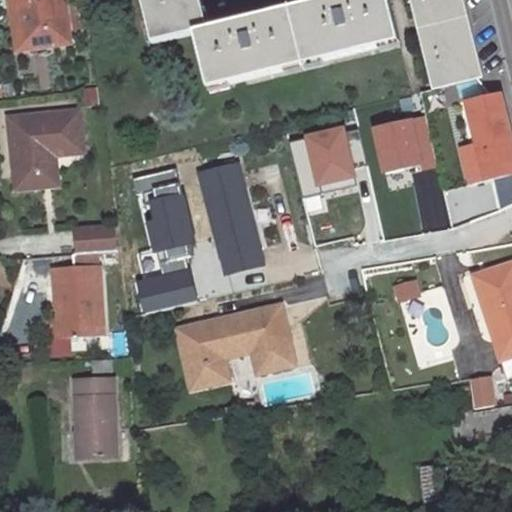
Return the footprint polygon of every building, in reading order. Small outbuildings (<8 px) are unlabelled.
[(62,0),(10,0),(12,10),(20,9),(25,51),(69,45),(62,0)] [(201,0),(141,0),(153,45),(196,34),(210,31),(201,0)] [(329,0),(210,31),(196,34),(210,91),(400,43),(388,0),(329,0)] [(458,0),(412,0),(435,90),(479,80),(458,0)] [(511,136),(501,94),(466,103),(487,180),(510,176),(511,183),(511,136)] [(15,193),(63,189),(61,157),(88,155),(85,108),(10,113),(15,193)] [(425,113),(395,120),(403,153),(433,146),(425,113)] [(351,127),(307,138),(321,192),(365,181),(351,127)] [(238,166),(200,175),(221,258),(258,248),(238,166)] [(226,275),(262,265),(258,248),(221,258),(226,275)] [(80,256),(51,257),(52,270),(81,267),(80,256)] [(482,302),(501,359),(511,355),(511,263),(479,274),(488,300),(482,302)] [(81,267),(52,270),(57,323),(63,323),(65,343),(104,341),(98,266),(81,267)] [(488,300),(479,274),(473,276),(482,302),(488,300)] [(419,298),(416,286),(397,291),(400,303),(419,298)] [(280,307),(178,331),(191,389),(228,381),(222,351),(250,343),(257,374),(294,366),(280,307)] [(63,323),(57,323),(58,343),(65,343),(63,323)] [(114,379),(76,379),(79,437),(82,437),(84,457),(118,456),(114,379)] [(492,383),(471,386),(476,410),(496,406),(492,383)] [(79,437),(75,437),(76,457),(84,457),(82,437),(79,437)] [(442,507),(440,466),(422,467),(423,507),(442,507)]
